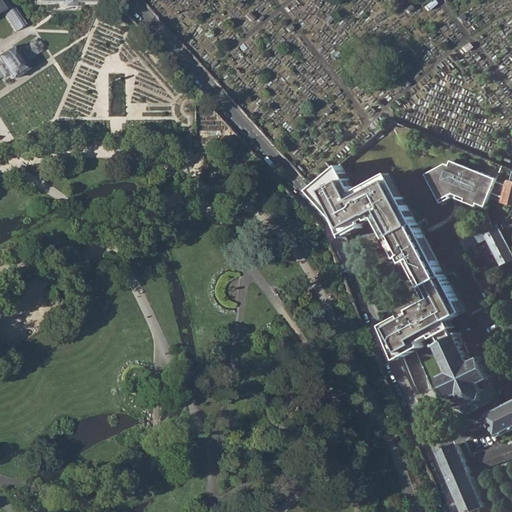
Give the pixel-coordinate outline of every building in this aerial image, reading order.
[(0,0),(0,10),(1,10),(15,31),(20,28),(26,23),(10,0),(0,0)] [(0,77),(1,78),(6,75),(9,80),(25,70),(22,65),(27,62),(26,60),(42,50),(34,38),(18,48),(18,47),(13,50),(10,45),(0,51),(0,77)] [(446,164),(427,175),(441,201),(450,196),(454,194),(459,195),(467,199),(466,201),(478,206),(479,203),(487,206),(492,193),(506,198),(509,186),(497,181),(498,179),(452,161),(450,165),(446,164)] [(338,219),(345,234),(362,224),(365,223),(364,221),(370,217),(371,220),(378,216),(400,257),(405,255),(408,262),(413,259),(427,285),(425,287),(432,299),(414,309),(416,312),(406,318),(404,314),(385,324),(401,359),(426,345),(424,340),(435,334),(440,343),(460,334),(452,319),(467,311),(440,262),(439,262),(404,196),(400,198),(387,174),(358,190),(356,190),(356,188),(355,188),(342,165),(312,190),(338,219)] [(345,234),(346,237),(364,227),(362,224),(345,234)] [(511,248),(499,224),(464,241),(468,249),(489,239),(502,264),(511,259),(511,248)] [(477,276),(485,290),(493,286),(489,277),(494,275),(491,269),(477,276)] [(414,309),(404,314),(406,318),(416,312),(414,309)] [(501,319),(509,332),(511,330),(511,323),(508,316),(501,319)] [(454,371),(446,375),(446,374),(444,374),(444,376),(442,377),(443,379),(445,379),(448,385),(447,386),(448,389),(449,388),(451,392),(450,393),(451,396),(453,395),(454,398),(455,397),(456,402),(457,402),(457,401),(460,402),(460,403),(462,402),(465,410),(472,412),(494,401),(497,407),(503,404),(493,387),(495,386),(493,377),(496,375),(496,374),(493,375),(490,368),(492,367),(491,364),(489,366),(486,360),(488,359),(487,357),(483,357),(483,356),(481,357),(482,358),(474,362),(470,354),(472,353),(467,342),(465,343),(464,340),(465,339),(464,338),(463,339),(462,336),(464,334),(463,332),(460,334),(440,343),(437,344),(438,346),(441,345),(442,348),(441,349),(442,350),(443,349),(444,352),(442,353),(448,364),(450,363),(454,371)] [(503,404),(497,407),(498,410),(494,412),(492,418),(501,436),(511,430),(511,402),(504,406),(503,404)] [(503,460),(511,456),(511,445),(510,440),(498,445),(500,449),(503,460)] [(468,511),(481,511),(480,508),(486,505),(460,443),(441,451),(468,511)] [(500,449),(476,457),(480,468),(503,460),(500,449)]
